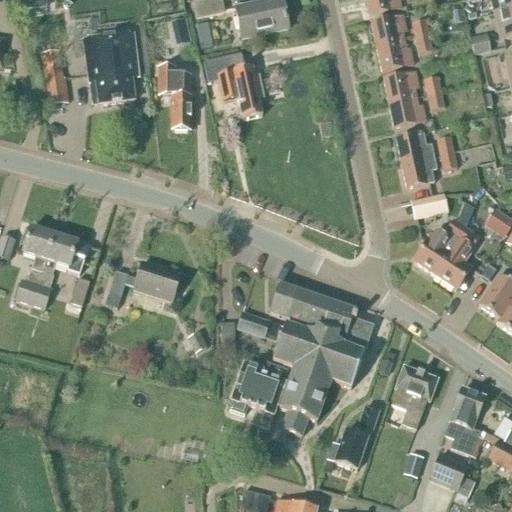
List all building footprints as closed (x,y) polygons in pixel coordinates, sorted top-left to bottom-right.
[(45,8),(43,0),(23,0),(25,11),(45,8)] [(196,23),(224,17),(219,0),(212,0),(192,5),(196,23)] [(363,0),(368,19),(391,14),(390,14),(400,12),(397,0),(363,0)] [(511,0),(488,0),(493,17),(511,13),(511,0)] [(241,42),(287,32),(280,2),(234,12),(241,42)] [(454,28),(463,26),(460,13),(451,15),(454,28)] [(511,13),(493,17),(499,44),(511,41),(511,13)] [(375,51),(403,45),(401,37),(405,36),(402,20),(392,22),(370,27),(375,51)] [(414,43),(428,40),(424,24),(410,27),(414,43)] [(98,108),(133,104),(131,81),(137,81),(131,38),(83,44),(92,109),(97,108),(98,108)] [(483,39),(469,41),(473,58),(486,55),(483,39)] [(428,40),(414,43),(417,58),(431,55),(428,40)] [(403,45),(375,51),(380,75),(403,71),(402,70),(412,68),(409,53),(404,54),(403,45)] [(207,78),(234,73),(232,60),(204,64),(207,78)] [(509,92),(511,90),(511,63),(503,65),(509,92)] [(62,81),(61,71),(43,73),(47,109),(66,106),(64,81),(62,81)] [(189,134),(189,114),(190,111),(189,107),(189,99),(189,80),(173,79),(173,71),(157,71),(157,99),(170,100),(170,134),(189,134)] [(387,108),(415,102),(413,94),(417,93),(414,77),(404,79),(382,83),(387,108)] [(261,119),(257,101),(261,100),(256,80),(221,88),(225,105),(236,102),(241,123),(261,119)] [(426,100),(440,97),(436,81),(422,84),(426,100)] [(440,97),(426,100),(429,114),(443,112),(440,97)] [(415,102),(387,108),(392,132),(415,128),(415,127),(424,125),(421,109),(417,110),(415,102)] [(400,168),(433,161),(430,148),(425,150),(423,138),(395,144),(400,168)] [(438,160),(453,157),(449,141),(435,144),(438,160)] [(453,157),(438,160),(442,175),(456,172),(453,157)] [(433,161),(400,168),(405,192),(433,186),(430,175),(436,173),(433,161)] [(511,167),(500,170),(503,183),(511,180),(511,167)] [(413,223),(447,216),(442,196),(409,204),(413,223)] [(466,205),(458,223),(467,228),(475,210),(466,205)] [(502,242),(511,227),(511,223),(494,211),(482,229),(502,242)] [(434,280),(465,232),(452,223),(442,239),(434,234),(412,266),(434,280)] [(29,310),(52,239),(29,232),(20,257),(33,262),(30,273),(29,273),(24,286),(19,285),(13,305),(29,310)] [(465,232),(434,280),(455,294),(470,272),(461,266),(478,240),(465,232)] [(0,262),(7,264),(13,243),(0,239),(0,240),(0,262)] [(52,239),(29,310),(42,314),(48,293),(47,293),(51,280),(50,279),(54,268),(67,272),(66,276),(78,280),(87,252),(75,248),(76,247),(52,239)] [(170,307),(179,279),(141,267),(136,282),(114,275),(104,309),(116,313),(124,289),(133,292),(132,295),(170,307)] [(487,284),(495,273),(487,268),(480,279),(487,284)] [(498,323),(511,303),(511,289),(497,279),(477,309),(498,323)] [(80,311),(88,287),(76,283),(69,308),(80,311)] [(372,329),(354,323),(355,321),(352,320),(354,314),(278,288),(268,317),(286,323),(284,328),(271,365),(292,372),(277,413),(287,416),(280,434),(300,441),(306,423),(315,427),(330,386),(350,393),(372,329)] [(511,303),(498,323),(495,327),(511,338),(511,303)] [(274,342),(279,328),(241,315),(234,334),(263,343),(264,339),(274,342)] [(221,356),(234,356),(233,327),(220,327),(221,356)] [(194,357),(206,351),(198,335),(186,341),(194,357)] [(387,378),(391,366),(381,363),(377,375),(387,378)] [(276,385),(281,372),(263,366),(260,375),(242,368),(230,405),(231,406),(228,414),(243,420),(246,411),(272,420),(283,387),(276,385)] [(427,407),(436,384),(402,371),(393,394),(395,395),(390,410),(405,416),(400,429),(415,435),(425,406),(427,407)] [(469,460),(478,437),(471,434),(483,402),(461,393),(448,427),(443,440),(453,444),(449,453),(469,460)] [(368,443),(373,428),(377,415),(364,410),(355,438),(344,435),(339,450),(334,467),(355,474),(366,443),(368,443)] [(511,452),(511,429),(502,446),(511,452)] [(511,454),(495,446),(486,463),(511,477),(507,484),(511,486),(511,454)] [(334,467),(339,450),(332,448),(326,464),(327,465),(334,467)] [(416,483),(422,462),(408,458),(402,478),(416,483)] [(456,495),(466,471),(438,460),(428,484),(456,495)] [(265,511),(268,501),(243,495),(239,511),(265,511)]
